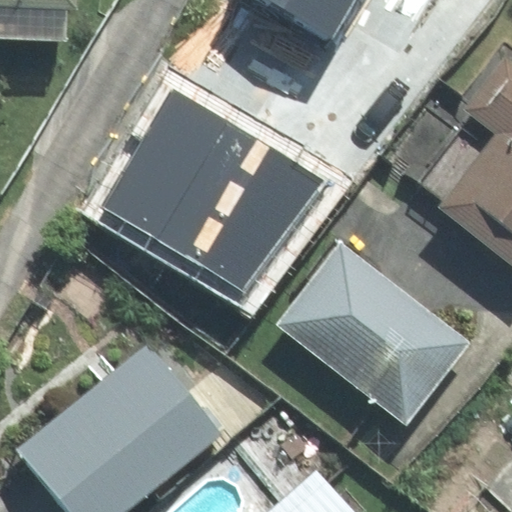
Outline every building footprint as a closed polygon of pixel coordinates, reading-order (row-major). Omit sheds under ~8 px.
[(88,0),(0,0),(0,50),(69,51),(88,0)] [(357,0),(265,0),(332,41),(357,0)] [(511,70),(510,68),(410,189),(511,272),(511,70)] [(314,179),(168,88),(97,202),(243,293),(314,179)] [(390,298),(331,260),(263,332),(410,442),(463,345),(390,298)] [(115,511),(205,449),(135,349),(0,443),(48,511),(115,511)] [(330,511),(304,482),(268,511),(330,511)]
